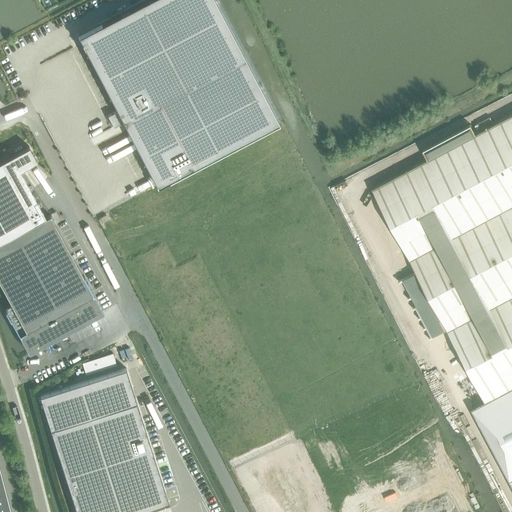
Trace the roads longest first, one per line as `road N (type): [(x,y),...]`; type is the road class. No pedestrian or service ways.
road 1 (unclassified): [(0,113),(28,113),(236,511)]
road 2 (unknown): [(196,511),(135,367)]
road 3 (unclassified): [(0,360),(40,511)]
